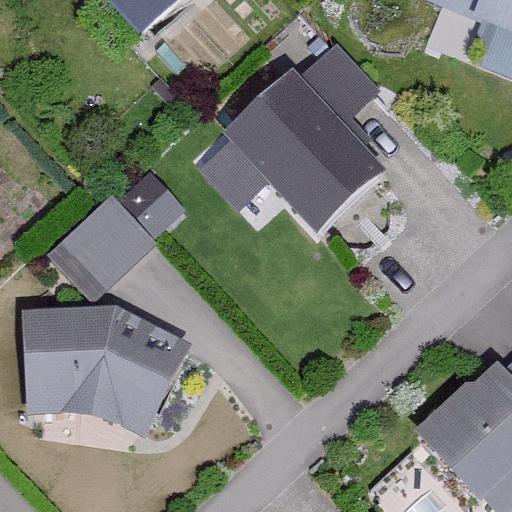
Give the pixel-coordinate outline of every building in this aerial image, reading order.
[(88,0),(132,47),(182,0),(88,0)] [(511,0),(425,0),(422,10),(467,27),(465,33),(476,37),(463,70),(510,88),(511,82),(511,0)] [(373,101),(329,54),(292,88),(285,80),(213,146),(219,152),(193,176),(233,219),(262,192),(308,241),(373,181),(350,155),(360,146),(343,129),(373,101)] [(154,168),(124,193),(158,236),(189,210),(154,168)] [(149,250),(108,203),(42,261),(83,308),(149,250)] [(184,354),(109,317),(14,323),(21,426),(72,422),(110,432),(137,446),(184,354)] [(511,366),(497,381),(491,376),(467,399),(461,393),(410,444),(476,511),(510,511),(511,510),(511,366)]
